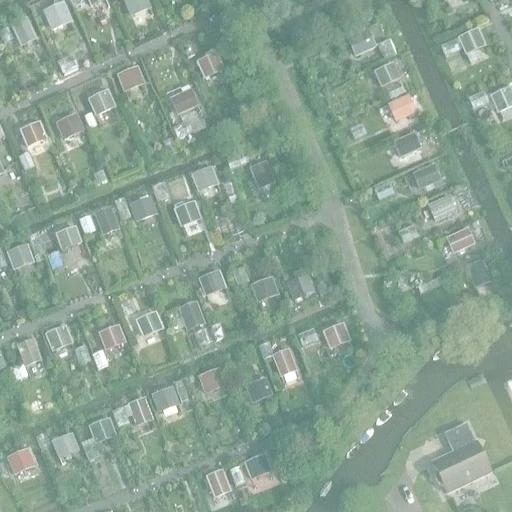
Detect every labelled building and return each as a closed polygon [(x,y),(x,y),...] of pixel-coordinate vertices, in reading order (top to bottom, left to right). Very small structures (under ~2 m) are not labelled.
[(106,0),(86,0),(90,9),(107,1),(106,0)] [(146,0),(127,0),(123,2),(130,20),(151,11),(146,0)] [(55,8),(43,13),(52,33),(73,24),(64,4),(63,5),(61,1),(54,4),(55,8)] [(27,19),(11,27),(21,49),(37,41),(27,19)] [(478,30),(457,40),(465,58),(486,48),(478,30)] [(369,32),(347,42),(355,59),(376,50),(369,32)] [(385,58),(396,54),(391,40),(379,45),(385,58)] [(208,58),(196,64),(204,81),(225,72),(217,54),(216,55),(215,51),(206,55),(208,58)] [(394,64),(373,74),(381,90),(402,81),(394,64)] [(255,65),(242,65),(224,75),(240,104),(268,88),(255,65)] [(137,69),(116,78),(124,95),(145,87),(137,69)] [(511,92),(511,90),(491,99),(498,116),(511,110),(511,92)] [(191,91),(169,101),(178,118),(199,108),(191,91)] [(108,92),(87,102),(95,120),(116,110),(108,92)] [(408,97),(387,107),(395,124),(407,119),(409,121),(417,117),(408,97)] [(76,117),(55,126),(63,143),(83,134),(76,117)] [(40,123),(19,132),(27,150),(48,141),(40,123)] [(414,136),(394,145),(401,161),(421,151),(414,136)] [(257,164),(249,167),(251,170),(249,171),(258,192),(275,185),(266,164),(258,167),(257,164)] [(434,166),(412,176),(419,193),(432,187),(434,191),(443,187),(434,166)] [(212,170),(190,178),(197,196),(219,188),(212,170)] [(449,198),(427,208),(435,225),(457,215),(449,198)] [(150,201),(129,208),(135,226),(157,218),(150,201)] [(175,211),(173,212),(180,230),(202,221),(195,203),(183,208),(182,205),(174,208),(175,211)] [(111,209),(94,216),(102,238),(120,231),(113,214),(116,213),(115,209),(112,210),(111,209)] [(75,230),(54,238),(60,254),(81,247),(75,230)] [(468,231),(446,242),(454,258),(475,247),(468,231)] [(28,247),(6,255),(13,273),(35,265),(28,247)] [(482,262),(465,270),(475,292),(492,284),(482,262)] [(220,273),(198,281),(205,299),(227,290),(220,273)] [(308,277),(286,285),(293,303),(314,295),(308,277)] [(272,281),(250,289),(257,307),(279,299),(272,281)] [(197,304),(178,311),(187,334),(206,327),(197,304)] [(156,315),(136,323),(143,341),(163,333),(156,315)] [(344,325),(322,334),(329,352),(351,343),(344,325)] [(66,328),(45,336),(52,355),(74,346),(66,328)] [(119,329),(98,336),(105,354),(126,347),(119,329)] [(33,342),(16,349),(24,371),(41,364),(33,342)] [(289,354),(273,360),(281,382),(297,376),(289,354)] [(219,371),(198,379),(205,397),(227,388),(219,371)] [(266,382),(245,391),(252,408),(273,400),(266,382)] [(173,390),(151,398),(158,416),(180,407),(173,390)] [(145,400),(127,407),(136,429),(154,422),(145,400)] [(110,420),(88,428),(95,447),(117,439),(110,420)] [(454,455),(433,465),(437,473),(435,477),(436,482),(439,485),(444,487),(447,494),(490,475),(476,445),(476,446),(467,426),(445,436),(454,455)] [(72,438),(51,446),(58,464),(79,455),(72,438)] [(27,453),(6,462),(14,479),(35,470),(27,453)] [(265,456),(244,465),(251,483),(272,474),(265,456)] [(223,472),(205,479),(214,501),(232,494),(223,472)]
